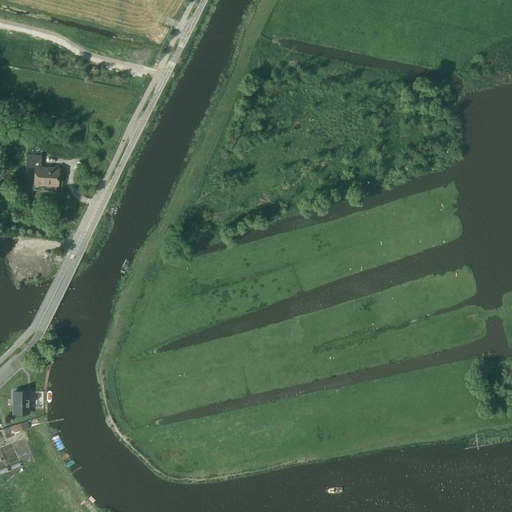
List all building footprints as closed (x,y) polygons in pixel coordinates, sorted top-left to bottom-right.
[(26,155),(25,167),(34,167),(33,184),(57,185),(58,168),(40,167),(41,156),(35,155),(26,155)] [(14,406),(12,406),(12,412),(14,412),(14,413),(28,413),(28,406),(29,406),(29,397),(28,396),(28,391),(14,391),(14,406)] [(27,421),(20,423),(22,430),(29,428),(27,421)] [(20,423),(9,427),(12,433),(22,430),(20,423)] [(2,429),(6,438),(12,436),(12,433),(9,427),(2,429)]
